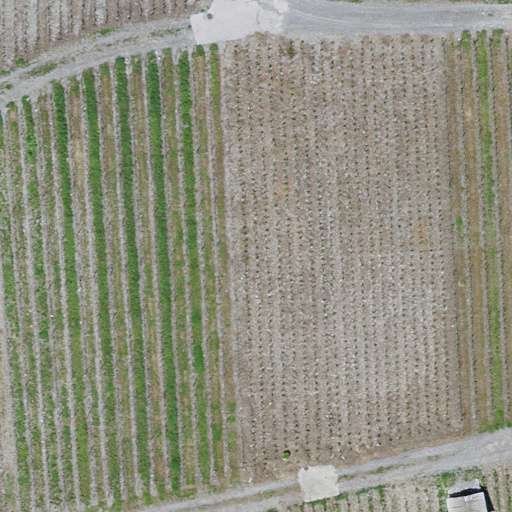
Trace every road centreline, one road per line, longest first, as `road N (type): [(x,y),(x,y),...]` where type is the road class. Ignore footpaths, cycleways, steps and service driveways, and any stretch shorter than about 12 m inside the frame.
road 1 (track): [(511,439),(186,511)]
road 2 (track): [(282,16),(143,36),(0,92)]
road 3 (track): [(511,12),(282,16),(264,0)]
